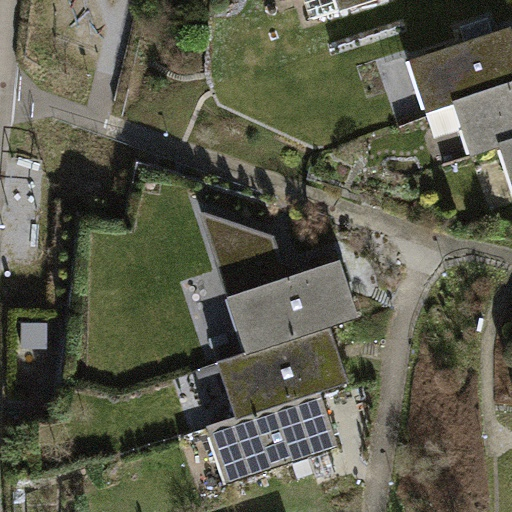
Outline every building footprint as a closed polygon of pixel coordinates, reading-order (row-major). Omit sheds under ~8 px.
[(304,0),(311,19),(340,11),(336,0),(304,0)] [(336,0),(340,11),(375,0),(336,0)] [(511,30),(511,28),(410,61),(427,113),(454,104),(511,84),(511,30)] [(511,84),(454,104),(463,129),(472,156),(500,146),(511,142),(511,84)] [(454,104),(427,113),(436,139),(463,129),(454,104)] [(511,142),(500,146),(510,175),(511,174),(511,142)] [(275,237),(206,212),(233,296),(228,298),(247,354),(331,326),(359,318),(341,261),(288,278),(275,237)] [(125,236),(99,236),(100,257),(125,257),(125,236)] [(350,383),(331,326),(247,354),(218,364),(228,394),(240,390),(244,402),(242,403),(246,415),(321,391),(321,393),(350,383)] [(228,394),(236,419),(246,415),(242,403),(244,402),(240,390),(228,394)] [(339,447),(321,393),(321,391),(246,415),(236,419),(209,428),(227,484),(339,447)]
